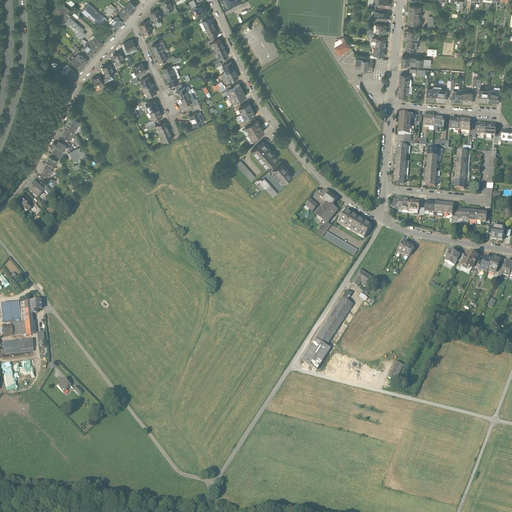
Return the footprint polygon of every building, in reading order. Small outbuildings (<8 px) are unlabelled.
[(169,0),(161,0),(160,1),(165,11),(173,8),(173,7),(172,5),(169,0)] [(124,6),(131,12),(135,7),(129,1),(128,1),(124,6)] [(52,12),(77,34),(80,37),(82,38),(85,34),(82,31),(83,30),(66,14),(70,10),(60,2),(52,12)] [(81,11),(97,24),(101,20),(104,22),(106,19),(102,15),(88,3),(81,11)] [(207,11),(204,3),(197,7),(195,8),(192,9),(192,10),(195,17),(201,14),(207,11)] [(110,15),(115,9),(110,4),(105,11),(110,15)] [(420,6),(409,5),(408,23),(419,24),(420,6)] [(125,18),(131,12),(124,6),(123,8),(118,12),(120,14),(119,15),(121,16),(122,15),(125,18)] [(162,17),(158,9),(150,12),(154,21),(156,25),(161,23),(159,18),(162,17)] [(382,12),(375,12),(374,16),(375,16),(374,19),(379,19),(379,20),(387,20),(388,13),(382,12)] [(118,18),(116,16),(113,20),(112,19),(109,22),(116,28),(122,22),(119,19),(120,18),(119,17),(118,18)] [(202,20),(205,28),(214,24),(210,16),(209,17),(201,20),(202,20)] [(148,20),(140,24),(144,33),(152,30),(148,20)] [(218,33),(214,24),(205,28),(209,37),(218,33)] [(387,26),(378,25),(377,32),(386,33),(387,26)] [(407,30),(406,38),(417,40),(417,36),(419,36),(419,31),(414,31),(414,29),(411,29),(411,30),(407,30)] [(92,40),(89,44),(97,51),(103,43),(95,36),(92,40)] [(351,47),(344,37),(341,39),(341,38),(335,42),(334,48),(339,55),(351,47)] [(371,46),(376,47),(385,47),(386,39),(374,37),(372,37),(372,38),(371,46)] [(212,42),(216,50),(224,46),(220,38),(212,42)] [(417,40),(406,38),(405,49),(416,51),(417,40)] [(136,47),(132,39),(124,43),(127,51),(128,51),(136,47)] [(151,45),(155,53),(163,49),(166,48),(162,40),(151,45)] [(92,57),(97,51),(89,44),(88,44),(83,49),(87,52),(86,53),(87,54),(88,53),(92,57)] [(78,54),(80,51),(74,46),(72,49),(78,54)] [(228,55),(224,46),(216,50),(219,59),(228,55)] [(384,56),(385,47),(376,47),(376,49),(374,49),(373,55),(384,56)] [(167,58),(163,49),(155,53),(159,61),(167,58)] [(125,59),(121,51),(113,55),(116,61),(117,63),(125,59)] [(78,54),(75,58),(84,66),(88,61),(81,55),(80,56),(78,54)] [(402,56),(401,63),(414,65),(415,58),(410,57),(407,56),(407,55),(404,55),(404,56),(402,56)] [(80,70),(84,66),(75,58),(74,57),(70,61),(80,70)] [(369,60),(356,59),(355,69),(373,71),(373,61),(373,58),(369,57),(369,60)] [(224,70),(225,72),(234,68),(231,61),(223,65),(225,69),(224,70)] [(106,75),(106,77),(107,76),(108,80),(109,81),(113,79),(111,74),(114,73),(110,63),(102,67),(106,75)] [(146,71),(142,63),(132,67),(134,71),(136,75),(146,71)] [(162,68),(166,76),(177,71),(178,71),(174,64),(171,66),(170,64),(162,68)] [(66,65),(60,73),(70,82),(75,75),(72,73),(73,72),(66,65)] [(238,77),(234,68),(225,72),(220,75),(224,82),(228,80),(229,81),(238,77)] [(179,76),(177,71),(166,76),(169,85),(178,81),(177,77),(179,76)] [(400,74),(399,84),(411,85),(411,79),(410,78),(409,78),(409,75),(400,74)] [(103,84),(99,75),(91,79),(97,90),(100,89),(99,86),(103,84)] [(140,80),(143,88),(152,84),(148,76),(140,80)] [(224,88),(221,81),(212,86),(214,90),(217,88),(218,91),(224,88)] [(155,92),(152,84),(143,88),(142,89),(144,93),(145,92),(147,95),(154,92),(155,92)] [(227,90),(230,96),(242,90),(240,87),(241,87),(240,86),(239,85),(238,84),(234,86),(231,87),(227,90)] [(411,85),(399,84),(398,96),(403,97),(403,96),(407,96),(408,92),(411,93),(411,85)] [(177,91),(180,98),(191,93),(188,85),(182,88),(177,91)] [(426,99),(436,100),(437,87),(433,86),(433,87),(432,88),(432,89),(427,89),(426,99)] [(441,87),(437,87),(436,100),(446,101),(447,91),(441,90),(441,87)] [(452,101),(462,102),(463,93),(463,89),(458,89),(457,90),(457,92),(453,92),(452,101)] [(244,94),(242,90),(230,96),(233,102),(233,103),(241,99),(245,97),(243,94),(244,94)] [(478,100),(488,101),(489,90),(485,90),(485,91),(479,91),(478,100)] [(495,91),(489,90),(488,101),(492,101),(493,103),(493,104),(493,105),(495,105),(496,104),(496,102),(498,102),(499,93),(495,92),(495,91)] [(194,99),(191,93),(180,98),(183,105),(191,101),(194,100),(194,99)] [(473,94),(463,93),(462,102),(472,103),(473,94)] [(145,103),(149,111),(158,107),(154,99),(145,103)] [(238,108),(241,114),(252,108),(249,102),(241,106),(238,108)] [(201,109),(198,103),(193,106),(190,107),(193,113),(199,110),(201,109)] [(162,116),(158,107),(149,111),(153,119),(153,120),(162,116)] [(255,114),(252,108),(241,114),(238,115),(241,120),(244,119),(247,118),(255,114)] [(193,113),(188,115),(190,118),(189,118),(190,120),(194,127),(202,123),(199,116),(201,115),(199,110),(193,113)] [(411,136),(411,135),(409,135),(410,131),(413,132),(413,128),(410,127),(411,120),(414,120),(414,116),(413,116),(400,114),(398,135),(405,135),(411,136)] [(70,117),(65,127),(75,132),(80,123),(70,117)] [(424,127),(433,128),(434,118),(427,117),(425,117),(424,127)] [(248,122),(247,118),(244,119),(241,120),(238,122),(241,127),(248,122)] [(445,118),(434,118),(433,128),(433,131),(438,131),(438,128),(444,129),(445,118)] [(450,130),(459,131),(460,120),(450,119),(450,130)] [(245,127),(249,134),(260,127),(261,126),(260,126),(260,125),(259,123),(256,120),(245,127)] [(471,121),(460,120),(459,131),(470,131),(470,132),(471,121)] [(157,128),(160,133),(168,129),(164,121),(156,125),(155,125),(155,126),(156,128),(157,128)] [(480,135),(486,135),(486,126),(481,125),(476,124),(476,132),(476,134),(480,134),(480,135)] [(491,126),(486,126),(486,135),(491,136),(491,135),(495,136),(496,126),(491,126)] [(71,140),(75,132),(65,127),(61,135),(71,140)] [(263,132),(260,127),(249,134),(248,134),(252,139),(252,140),(257,136),(263,132)] [(172,138),(168,129),(160,133),(161,137),(160,137),(162,142),(172,138)] [(505,144),(506,141),(511,141),(511,131),(502,130),(501,137),(501,140),(501,143),(505,144)] [(262,141),(251,150),(251,151),(252,150),(257,156),(256,157),(257,157),(258,156),(262,161),(261,162),(261,163),(263,162),(266,167),(265,168),(266,168),(277,158),(262,141)] [(55,148),(52,152),(61,157),(61,156),(66,147),(58,142),(56,145),(53,144),(52,146),(55,148)] [(397,146),(396,154),(407,154),(407,147),(397,146)] [(86,156),(82,147),(67,154),(69,159),(72,157),(74,162),(77,160),(79,164),(82,163),(80,159),(86,156)] [(428,149),(428,156),(438,157),(438,150),(428,149)] [(457,151),(457,159),(467,160),(467,152),(457,151)] [(496,152),(490,151),(485,207),(491,208),(496,152)] [(61,157),(52,152),(50,156),(60,161),(61,161),(63,157),(61,156),(61,157)] [(396,154),(396,161),(406,162),(407,154),(396,154)] [(428,156),(427,164),(437,165),(438,157),(428,156)] [(49,158),(45,165),(53,169),(57,162),(49,158)] [(457,159),(456,166),(466,167),(467,160),(457,159)] [(250,181),(255,177),(240,160),(235,164),(250,181)] [(396,161),(395,168),(405,169),(406,162),(396,161)] [(284,183),(292,176),(281,163),(273,170),(284,183)] [(427,164),(426,171),(436,172),(437,165),(427,164)] [(49,178),(53,169),(45,165),(41,174),(49,178)] [(456,166),(455,174),(466,175),(466,167),(456,166)] [(395,168),(395,176),(405,177),(405,169),(395,168)] [(426,171),(426,179),(436,179),(436,172),(426,171)] [(455,174),(455,181),(465,182),(466,175),(455,174)] [(404,184),(405,177),(395,176),(394,183),(404,184)] [(277,194),(264,179),(259,183),(273,197),(277,194)] [(435,187),(436,179),(426,179),(425,186),(435,187)] [(464,190),(465,182),(455,181),(454,189),(464,190)] [(39,185),(35,182),(29,189),(38,196),(44,190),(43,189),(41,187),(42,187),(39,184),(39,185)] [(74,195),(76,194),(71,183),(68,185),(74,195)] [(319,196),(326,202),(325,204),(326,205),(322,209),(321,208),(315,215),(326,223),(337,210),(332,206),(338,200),(325,189),(319,196)] [(23,196),(17,203),(24,208),(24,209),(28,212),(32,208),(27,204),(30,201),(23,196)] [(399,200),(393,199),(393,205),(390,205),(390,209),(391,212),(398,213),(398,210),(399,200)] [(310,200),(303,208),(308,212),(311,209),(313,211),(317,206),(310,200)] [(398,210),(408,211),(409,201),(399,200),(398,210)] [(419,202),(409,201),(408,211),(418,212),(419,209),(419,202)] [(425,212),(435,213),(436,203),(425,202),(425,209),(424,212),(425,212)] [(443,204),(436,203),(435,213),(442,214),(443,204)] [(35,204),(32,208),(28,212),(34,216),(40,210),(35,204)] [(453,205),(443,204),(442,214),(452,215),(453,205)] [(458,220),(468,221),(469,211),(459,210),(458,217),(458,220)] [(468,221),(476,222),(477,212),(469,211),(468,221)] [(338,224),(351,231),(359,219),(345,212),(338,224)] [(487,213),(477,212),(476,222),(486,223),(486,219),(487,213)] [(372,227),(359,219),(351,231),(364,239),(372,227)] [(330,226),(327,224),(323,229),(321,228),(317,233),(322,237),(330,226)] [(491,234),(490,238),(502,240),(503,235),(504,229),(492,227),(491,234)] [(324,238),(354,256),(357,251),(327,233),(324,238)] [(401,255),(401,254),(404,256),(405,256),(405,255),(408,257),(409,257),(414,248),(412,247),(411,247),(411,246),(409,245),(408,245),(406,243),(404,242),(403,242),(397,252),(397,253),(400,255),(401,255)] [(447,257),(445,261),(454,266),(457,260),(460,255),(459,255),(457,254),(457,253),(454,251),(453,252),(450,250),(450,251),(447,257)] [(463,262),(461,265),(467,268),(468,268),(468,267),(472,269),(476,261),(478,256),(475,255),(474,254),(474,255),(471,254),(471,255),(467,253),(467,255),(466,256),(463,262)] [(487,272),(488,271),(492,259),(485,256),(482,265),(480,270),(487,272)] [(493,258),(492,259),(488,271),(495,273),(495,274),(497,270),(500,260),(493,258)] [(510,274),(510,273),(511,268),(511,262),(507,260),(504,267),(502,272),(507,274),(507,273),(510,274)] [(374,279),(360,271),(352,283),(358,287),(361,282),(369,287),(374,279)] [(364,299),(368,291),(363,288),(359,297),(364,299)] [(347,291),(316,339),(326,346),(353,305),(346,300),(351,293),(347,291)] [(492,308),(496,301),(491,298),(487,305),(492,308)] [(41,301),(19,303),(21,323),(13,324),(14,335),(25,334),(25,337),(36,336),(35,322),(33,322),(32,314),(37,313),(37,310),(41,309),(41,301)] [(2,324),(20,322),(18,303),(0,305),(2,324)] [(302,360),(317,370),(330,349),(326,346),(316,339),(302,360)] [(34,351),(32,341),(1,345),(2,349),(4,349),(5,355),(34,351)] [(404,365),(396,362),(388,378),(396,381),(404,365)] [(71,386),(64,379),(57,386),(63,393),(71,386)]
